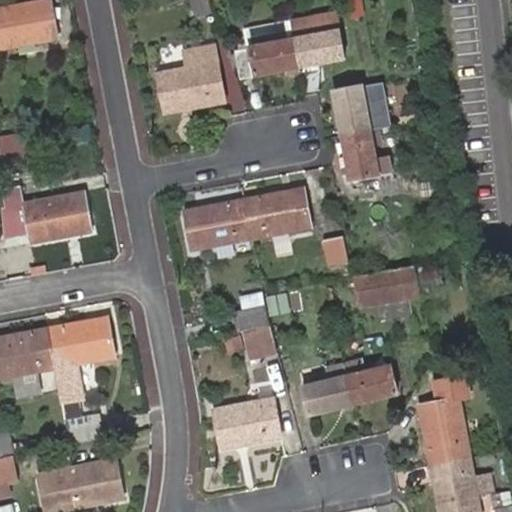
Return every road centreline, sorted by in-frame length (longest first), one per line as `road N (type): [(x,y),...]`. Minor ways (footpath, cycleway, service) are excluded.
road 1 (residential): [(174,511),(178,427),(150,271)]
road 2 (residential): [(133,181),(98,0)]
road 3 (residential): [(150,271),(0,301)]
road 4 (residential): [(133,181),(247,160),(277,139)]
road 5 (residential): [(219,511),(323,493),(350,470)]
